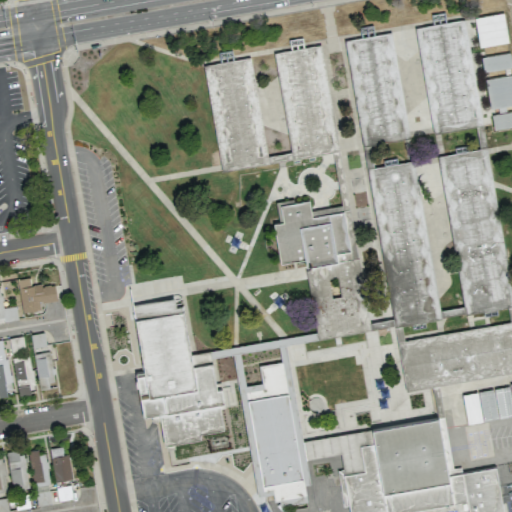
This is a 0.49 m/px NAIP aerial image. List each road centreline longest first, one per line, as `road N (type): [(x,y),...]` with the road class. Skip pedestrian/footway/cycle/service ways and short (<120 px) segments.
road 1 (residential): [(35,38),(117,511)]
road 2 (secondary): [(35,38),(246,0)]
